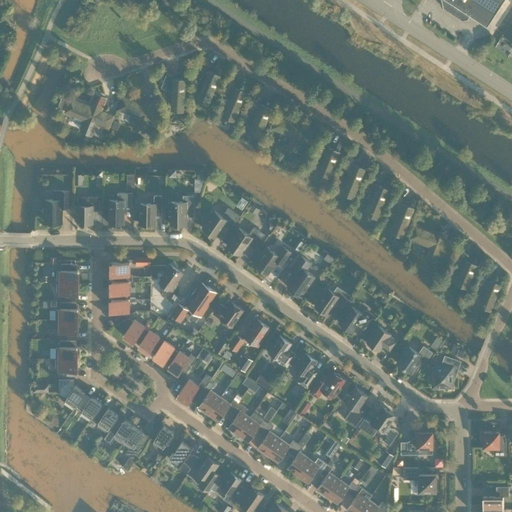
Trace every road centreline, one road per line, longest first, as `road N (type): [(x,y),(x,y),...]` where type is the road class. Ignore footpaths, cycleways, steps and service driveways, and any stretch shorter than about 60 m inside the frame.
road 1 (residential): [(511,268),(366,141),(208,42),(111,72)]
road 2 (residential): [(458,412),(430,409),(198,249),(100,243)]
road 3 (residential): [(319,511),(157,398)]
road 4 (tertiary): [(388,12),(511,93)]
road 5 (residential): [(458,412),(511,297)]
